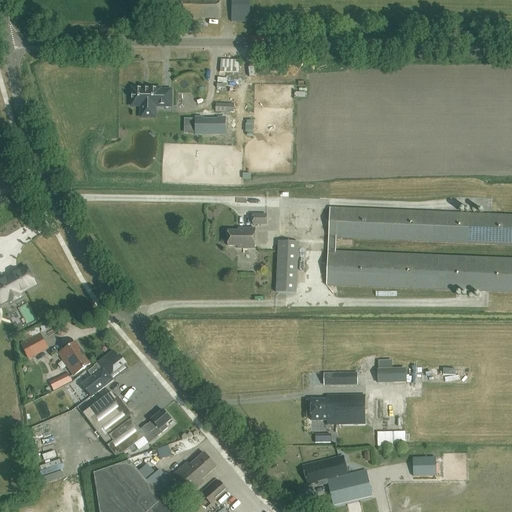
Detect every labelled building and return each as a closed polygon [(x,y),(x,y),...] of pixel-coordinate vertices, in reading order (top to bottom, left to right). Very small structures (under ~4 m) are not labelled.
[(170,0),(170,16),(209,17),(209,0),(170,0)] [(249,23),(250,1),(232,0),(231,22),(249,23)] [(221,90),(240,90),(240,70),(221,70),(221,90)] [(174,107),(193,106),(192,74),(171,75),(171,88),(173,88),(174,107)] [(260,85),(252,87),(254,95),(262,94),(260,85)] [(132,88),(132,106),(141,106),(141,117),(155,117),(155,105),(162,105),(162,106),(171,106),(171,90),(160,90),(160,88),(148,88),(144,88),(143,88),(132,88)] [(234,113),(234,104),(216,103),(216,112),(234,113)] [(205,117),(205,115),(198,115),(198,131),(228,131),(228,115),(220,115),(220,117),(205,117)] [(221,146),(220,138),(210,138),(211,146),(221,146)] [(337,238),(511,244),(511,215),(330,209),(327,285),(511,292),(511,258),(336,252),(337,238)] [(252,214),(252,225),(267,226),(267,215),(252,214)] [(238,248),(255,249),(255,229),(242,228),(242,231),(228,231),(228,246),(238,246),(238,248)] [(296,294),(299,242),(278,242),(275,293),(296,294)] [(31,250),(37,258),(45,253),(39,244),(31,250)] [(9,276),(0,281),(0,302),(1,304),(8,300),(10,303),(21,297),(19,294),(36,284),(26,267),(16,273),(10,277),(9,276)] [(56,329),(61,337),(69,332),(64,324),(56,329)] [(29,337),(42,332),(40,328),(27,332),(29,337)] [(40,335),(21,345),(28,359),(48,349),(40,335)] [(75,343),(59,354),(74,376),(90,365),(75,343)] [(110,376),(118,370),(121,374),(129,369),(125,364),(126,364),(119,356),(117,357),(113,351),(98,363),(98,364),(88,372),(92,377),(82,385),(91,397),(113,380),(110,376)] [(378,361),(379,369),(393,369),(392,361),(378,361)] [(406,370),(379,371),(380,381),(406,380),(406,370)] [(324,386),(358,386),(357,373),(324,374),(324,386)] [(55,380),(50,383),(54,391),(59,388),(55,380)] [(58,394),(60,407),(68,405),(66,393),(58,394)] [(83,414),(115,456),(115,457),(118,460),(125,457),(135,450),(132,447),(144,438),(149,443),(157,437),(154,433),(158,428),(159,429),(170,419),(163,410),(151,420),(154,423),(149,427),(146,424),(140,430),(132,419),(134,418),(118,396),(115,398),(111,393),(83,414)] [(327,425),(365,424),(365,419),(365,400),(365,396),(327,396),(327,400),(312,400),(312,421),(327,421),(327,425)] [(378,431),(379,446),(408,445),(407,429),(378,431)] [(130,461),(94,474),(99,511),(172,511),(171,510),(190,493),(191,494),(205,482),(203,480),(217,467),(204,453),(190,465),(187,462),(174,474),(181,482),(164,498),(163,497),(175,487),(159,470),(147,481),(130,461)] [(322,482),(327,480),(333,505),(372,495),(366,471),(348,475),(343,456),(304,466),(308,484),(322,481),(322,482)] [(153,458),(143,468),(149,474),(159,464),(153,458)] [(436,459),(416,459),(413,460),(413,476),(436,476),(436,459)] [(211,504),(227,490),(219,481),(203,495),(211,504)] [(216,511),(223,506),(219,500),(212,505),(216,511)] [(230,501),(224,506),(227,511),(234,506),(230,501)]
